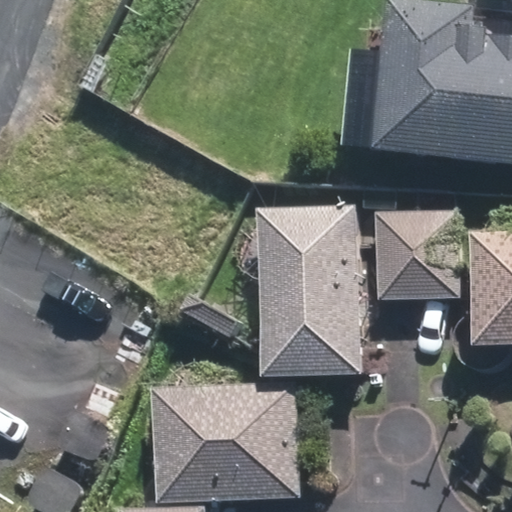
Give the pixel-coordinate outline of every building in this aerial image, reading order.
[(473,15),(383,9),(374,165),(511,173),(511,47),(496,47),(491,47),(486,46),(486,40),(471,39),(473,15)] [(355,215),(257,218),(262,388),(360,385),(355,215)] [(457,216),(376,216),(376,304),(457,304),(457,216)] [(511,238),(471,240),(475,355),(511,353),(511,238)] [(160,510),(304,505),(300,391),(157,396),(160,510)]
